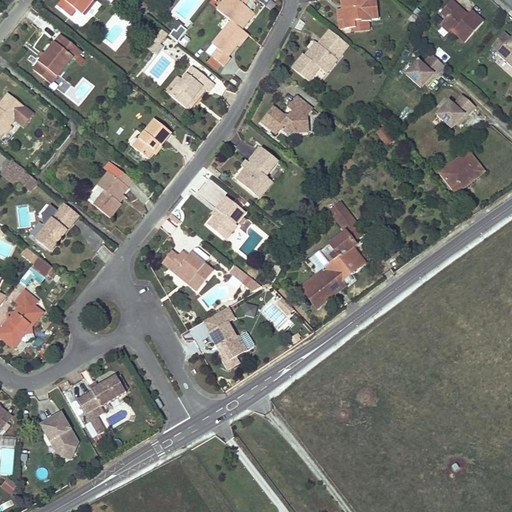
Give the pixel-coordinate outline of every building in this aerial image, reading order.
[(67,0),(66,1),(64,0),(62,0),(58,6),(71,17),(76,11),(82,16),(94,1),(92,0),(67,0)] [(138,0),(133,6),(144,15),(149,9),(138,0)] [(236,0),(224,0),(217,10),(231,22),(241,30),(254,14),(244,6),(236,0)] [(345,0),(346,7),(344,7),(339,8),(340,19),(346,19),(346,28),(354,27),(357,27),(356,20),(364,19),(364,21),(370,21),(373,21),(372,18),(380,17),(378,0),(345,0)] [(462,15),(464,12),(451,1),(441,13),(447,18),(440,25),(451,34),(452,32),(465,43),(483,22),(470,12),(467,15),(465,18),(462,15)] [(420,18),(414,15),(411,20),(416,24),(420,18)] [(357,27),(354,27),(354,31),(371,29),(370,21),(364,21),(364,19),(356,20),(357,27)] [(177,43),(188,31),(180,25),(177,22),(171,29),(174,32),(170,37),(177,43)] [(241,30),(231,22),(213,44),(219,49),(212,57),(224,67),(231,59),(228,57),(238,46),(247,35),(241,30)] [(159,30),(153,25),(147,33),(153,38),(159,30)] [(162,43),(169,35),(163,30),(156,38),(162,43)] [(309,59),(307,58),(305,56),(293,70),(308,82),(319,69),(326,74),(343,53),(348,47),(331,33),(320,47),(309,59)] [(511,39),(511,40),(505,34),(493,46),(501,52),(499,54),(511,66),(511,39)] [(43,59),(35,69),(48,80),(53,73),(59,78),(75,58),(77,60),(84,52),(62,35),(46,55),(43,59)] [(247,35),(238,46),(240,48),(250,37),(247,35)] [(154,53),(162,43),(156,38),(148,48),(154,53)] [(317,45),(307,58),(309,59),(320,47),(317,45)] [(420,88),(424,83),(432,74),(434,76),(443,66),(430,55),(422,65),(417,61),(405,74),(420,88)] [(184,81),(172,96),(187,109),(203,89),(206,91),(209,93),(215,86),(194,68),(184,81)] [(53,73),(48,80),(53,84),(59,78),(53,73)] [(426,85),(434,76),(432,74),(424,83),(426,85)] [(168,93),(172,96),(184,81),(180,78),(168,93)] [(203,89),(187,109),(190,111),(206,91),(203,89)] [(0,137),(4,132),(15,118),(24,107),(8,94),(0,104),(0,137)] [(466,118),(475,108),(462,97),(453,107),(449,103),(436,117),(451,130),(463,116),(466,118)] [(298,134),(298,129),(307,128),(307,116),(312,110),(298,98),(289,109),(293,112),(287,119),(274,108),(262,124),(276,135),(280,129),(288,135),(298,134)] [(458,127),(466,118),(463,116),(455,125),(458,127)] [(15,118),(4,132),(7,135),(18,121),(15,118)] [(149,159),(154,154),(160,146),(162,148),(173,134),(157,120),(134,147),(149,159)] [(384,128),(378,133),(388,146),(394,141),(384,128)] [(160,146),(154,154),(157,156),(163,148),(162,148),(160,146)] [(243,167),(247,171),(263,150),(261,148),(249,164),(247,162),(243,167)] [(247,171),(238,181),(256,196),(269,179),(281,164),(263,150),(247,171)] [(463,188),(462,186),(481,171),(468,153),(441,174),(456,194),(463,188)] [(11,160),(6,167),(21,179),(25,174),(26,173),(11,160)] [(210,165),(207,170),(217,178),(220,174),(210,165)] [(120,203),(117,201),(123,194),(133,181),(114,166),(98,186),(105,192),(95,204),(110,217),(121,204),(120,203)] [(21,179),(6,167),(1,174),(15,186),(18,182),(21,179)] [(481,171),(462,186),(463,188),(483,173),(481,171)] [(21,179),(18,182),(31,192),(38,184),(25,174),(21,179)] [(269,179),(256,196),(261,199),(274,183),(269,179)] [(123,194),(117,201),(120,203),(126,196),(123,194)] [(217,217),(210,226),(224,238),(234,224),(236,226),(246,212),(228,198),(218,210),(221,213),(217,217)] [(65,204),(59,211),(73,223),(80,216),(65,204)] [(346,233),(310,260),(319,272),(300,288),(317,309),(346,287),(342,282),(365,263),(354,248),(357,245),(354,241),(363,234),(341,204),(330,212),(346,233)] [(50,252),(57,243),(55,241),(59,236),(61,238),(73,223),(59,211),(36,240),(50,252)] [(168,217),(176,224),(179,221),(170,214),(168,217)] [(234,224),(224,238),(227,241),(238,227),(236,226),(234,224)] [(27,248),(22,254),(35,264),(39,258),(27,248)] [(180,257),(170,269),(177,274),(180,271),(193,281),(190,284),(199,292),(215,271),(193,254),(190,257),(184,252),(180,257)] [(164,264),(170,269),(180,257),(174,253),(164,264)] [(35,264),(32,267),(46,278),(53,269),(39,258),(35,264)] [(230,273),(243,283),(248,276),(236,266),(230,273)] [(180,271),(177,274),(190,284),(193,281),(180,271)] [(62,276),(57,272),(53,278),(58,281),(62,276)] [(252,279),(245,286),(253,293),(263,288),(252,279)] [(12,324),(6,324),(0,330),(0,337),(15,350),(26,336),(24,334),(31,325),(33,327),(45,314),(35,306),(39,302),(26,291),(17,302),(21,306),(18,310),(19,315),(12,324)] [(287,316),(293,311),(282,300),(277,305),(287,316)] [(256,318),(257,306),(246,305),(245,317),(256,318)] [(8,321),(6,324),(12,324),(19,315),(18,310),(15,313),(7,313),(8,321)] [(222,311),(214,316),(221,327),(211,332),(209,333),(219,349),(223,347),(226,352),(222,355),(220,356),(229,372),(240,366),(236,358),(247,352),(239,337),(237,338),(222,311)] [(214,316),(204,321),(211,332),(221,327),(214,316)] [(24,334),(26,336),(33,334),(33,327),(31,325),(24,334)] [(99,387),(92,392),(93,393),(79,401),(88,416),(102,408),(102,409),(127,394),(117,376),(99,387)] [(0,430),(1,431),(11,418),(0,408),(0,430)] [(41,425),(51,443),(55,441),(59,447),(57,452),(55,455),(63,458),(75,452),(78,443),(61,413),(41,425)] [(75,452),(63,458),(71,461),(75,452)] [(19,489),(9,480),(3,486),(14,495),(19,489)]
